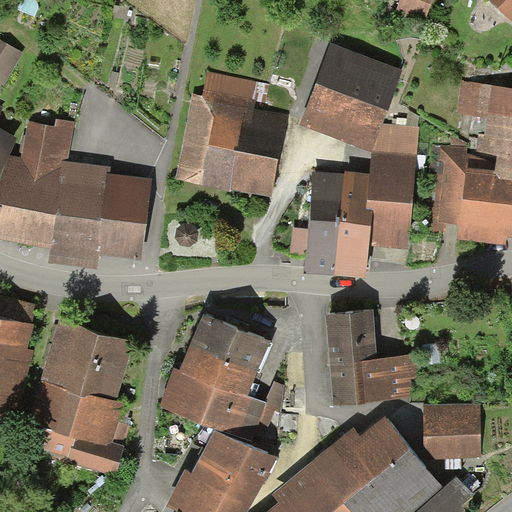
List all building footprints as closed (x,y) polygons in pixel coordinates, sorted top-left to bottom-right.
[(426,25),(433,0),(399,0),(395,12),(426,25)] [(511,0),(491,0),(511,20),(511,0)] [(0,96),(23,53),(0,40),(0,179),(3,174),(12,157),(21,141),(0,130),(0,115),(3,109),(0,107),(0,96)] [(403,73),(331,46),(300,127),(373,152),(383,125),(403,73)] [(269,84),(208,72),(203,97),(192,95),(175,182),(232,193),(232,190),(271,197),(287,115),(264,111),(269,84)] [(488,119),(493,86),(463,82),(457,114),(488,119)] [(511,88),(493,86),(488,119),(486,137),(480,136),(478,154),(498,157),(495,179),(511,181),(511,88)] [(69,162),(75,122),(57,120),(56,128),(29,122),(21,158),(12,157),(3,174),(0,185),(0,240),(51,251),(63,161),(69,162)] [(369,248),(409,250),(419,127),(383,125),(373,152),(369,174),(366,212),(373,213),(369,248)] [(470,149),(433,145),(427,223),(459,227),(469,154),(470,149)] [(511,181),(495,179),(498,157),(478,154),(469,154),(459,227),(457,240),(506,245),(508,237),(511,237),(511,181)] [(69,162),(63,161),(51,251),(49,265),(97,270),(98,257),(108,175),(111,176),(112,167),(85,165),(69,162)] [(345,171),(344,175),(335,275),(365,277),(369,248),(373,213),(366,212),(369,174),(345,171)] [(344,175),(312,173),(309,214),(304,273),(335,275),(344,175)] [(111,176),(108,175),(98,257),(142,262),(152,180),(111,176)] [(0,293),(0,316),(30,326),(36,305),(0,293)] [(373,313),(327,316),(334,405),(415,398),(412,358),(377,360),(375,341),(373,313)] [(0,398),(13,403),(11,409),(17,411),(36,352),(28,350),(35,328),(30,326),(0,316),(0,398)] [(242,331),(204,316),(191,347),(258,374),(272,342),(242,331)] [(49,358),(42,380),(115,405),(135,345),(61,321),(49,358)] [(258,374),(191,347),(181,372),(176,370),(160,410),(260,448),(275,411),(280,412),(285,387),(275,384),(265,404),(248,398),(253,388),(258,374)] [(125,408),(115,405),(42,380),(27,425),(44,430),(38,447),(68,457),(66,462),(116,478),(125,450),(123,449),(130,426),(120,423),(125,408)] [(13,403),(0,398),(0,443),(11,409),(13,403)] [(424,405),(425,460),(481,459),(480,404),(424,405)] [(417,511),(444,490),(385,419),(361,438),(354,429),(312,463),(352,511),(417,511)] [(276,459),(216,432),(194,475),(186,471),(168,507),(177,511),(247,511),(256,497),(276,459)] [(352,511),(312,463),(272,496),(280,506),(272,511),(352,511)] [(456,479),(444,490),(417,511),(465,511),(466,511),(461,507),(472,497),(456,479)]
